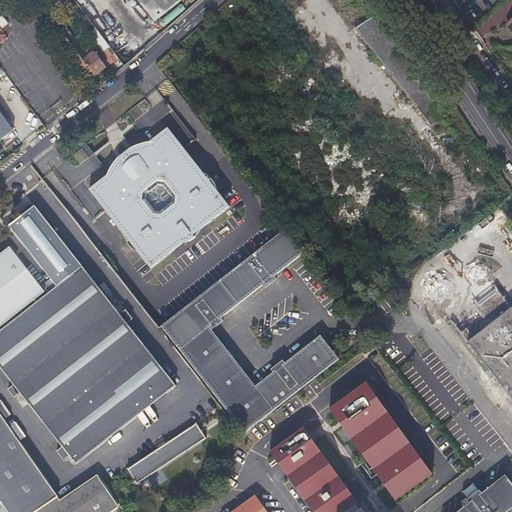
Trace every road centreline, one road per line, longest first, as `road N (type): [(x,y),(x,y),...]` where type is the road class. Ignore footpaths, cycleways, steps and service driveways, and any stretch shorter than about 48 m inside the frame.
road 1 (unclassified): [(0,185),(214,0)]
road 2 (tertiary): [(511,172),(402,0)]
